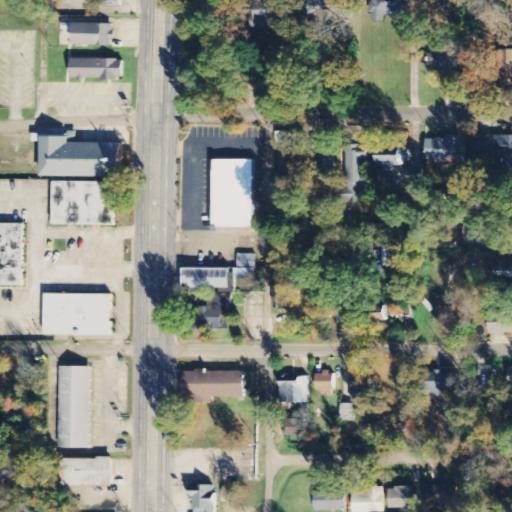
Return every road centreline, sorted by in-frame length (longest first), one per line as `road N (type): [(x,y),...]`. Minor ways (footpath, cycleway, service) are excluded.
road 1 (residential): [(511,113),(0,124)]
road 2 (secondary): [(147,511),(157,0)]
road 3 (residential): [(511,351),(0,350)]
road 4 (residential): [(267,115),(268,511)]
road 5 (residential): [(511,456),(269,460)]
